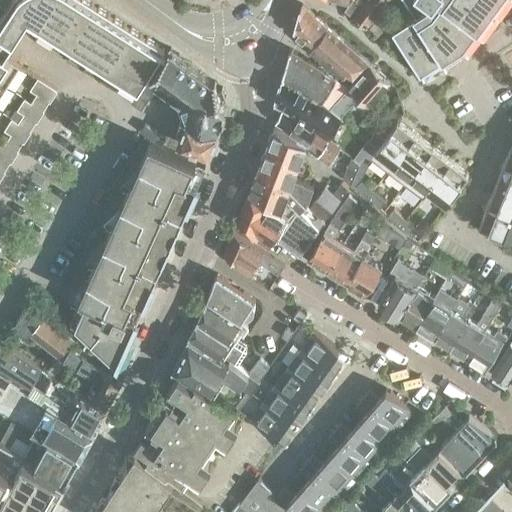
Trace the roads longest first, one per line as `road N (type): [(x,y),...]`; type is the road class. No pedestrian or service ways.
road 1 (residential): [(240,56),(248,110),(224,179),(134,376),(135,405),(74,511)]
road 2 (residential): [(511,260),(451,222),(500,131),(459,64),(511,30)]
road 3 (residential): [(511,411),(290,275)]
